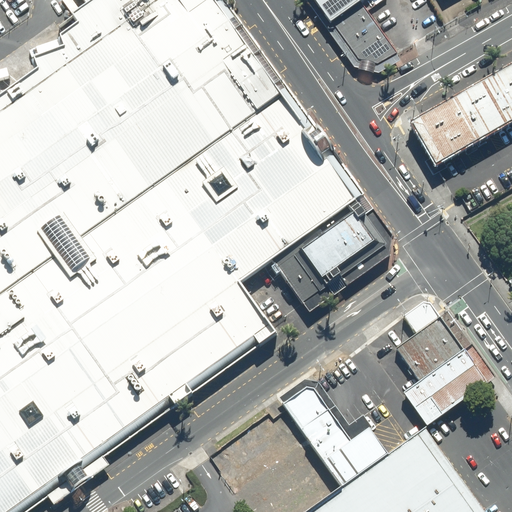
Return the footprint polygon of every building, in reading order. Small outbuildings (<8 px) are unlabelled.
[(0,511),(37,511),(280,335),(240,279),(269,259),(309,314),(389,255),(391,243),(392,234),(223,0),(96,0),(88,6),(73,16),(80,26),(61,41),(65,51),(35,61),(38,74),(0,100),(0,511)] [(314,0),(333,25),(358,61),(378,66),(397,55),(360,5),(366,0),(314,0)] [(511,68),(412,126),(437,169),(511,125),(511,68)] [(395,350),(420,383),(465,350),(430,304),(423,302),(402,317),(415,335),(395,350)] [(487,381),(465,350),(420,383),(403,395),(425,425),(487,381)] [(283,404),(345,489),(390,456),(370,429),(352,441),(310,384),(283,404)] [(397,461),(325,511),(489,511),(433,435),(397,461)] [(313,511),(343,491),(304,438),(231,491),(246,511),(313,511)]
